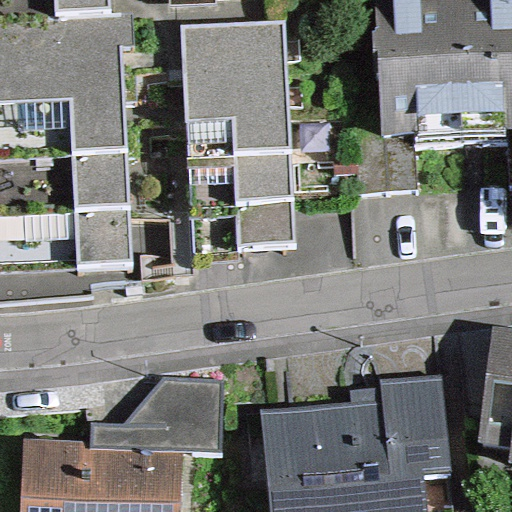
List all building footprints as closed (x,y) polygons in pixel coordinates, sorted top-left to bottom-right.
[(0,0),(0,212),(77,209),(79,273),(133,271),(131,215),(129,161),(141,161),(141,158),(140,129),(127,130),(127,106),(138,105),(137,73),(124,74),(123,50),(135,49),(134,18),(111,19),(110,0),(0,0)] [(511,9),(381,16),(382,52),(377,52),(378,81),(383,80),(385,121),(386,136),(416,134),(417,149),(508,145),(507,130),(511,129),(511,9)] [(286,25),(183,30),(189,156),(192,212),(238,210),(240,257),(297,254),(286,25)] [(385,121),(355,122),(359,197),(419,194),(417,149),(416,134),(386,136),(385,121)] [(131,215),(192,212),(189,156),(141,158),(141,161),(129,161),(131,215)] [(511,364),(495,362),(485,445),(511,448),(511,364)] [(226,380),(165,380),(165,434),(226,435),(226,380)] [(384,407),(265,418),(273,511),(424,511),(422,481),(451,478),(443,386),(382,392),(384,407)] [(182,511),(184,453),(28,447),(25,511),(182,511)]
